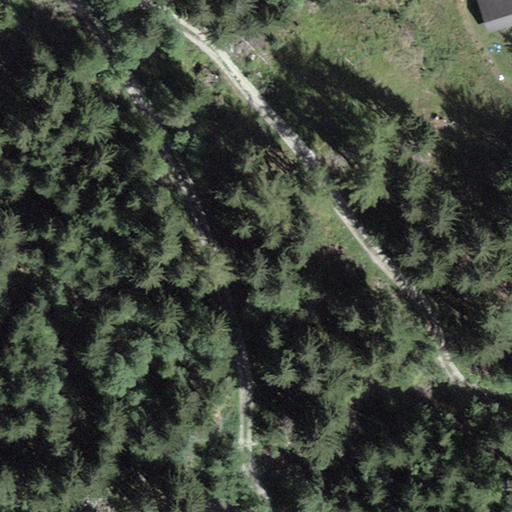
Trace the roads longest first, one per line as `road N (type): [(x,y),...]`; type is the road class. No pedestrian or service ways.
road 1 (track): [(275,511),(247,455),(244,370),(196,198),(91,35),(78,0)]
road 2 (track): [(152,0),(199,42),(407,286),(456,373),(511,393)]
